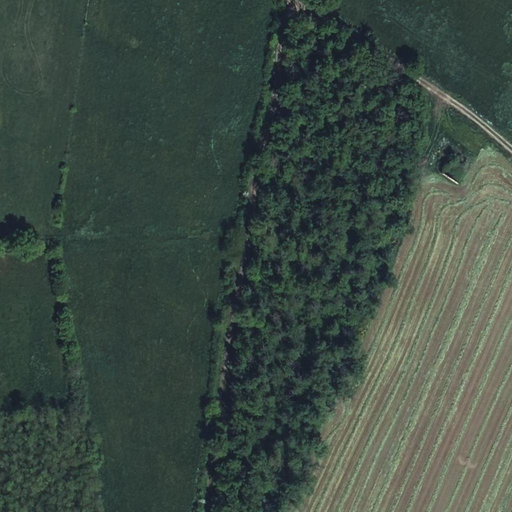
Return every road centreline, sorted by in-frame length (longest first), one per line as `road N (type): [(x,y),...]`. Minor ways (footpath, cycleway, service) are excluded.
road 1 (track): [(209,511),(234,303),(291,0)]
road 2 (track): [(511,149),(456,103),(291,0)]
